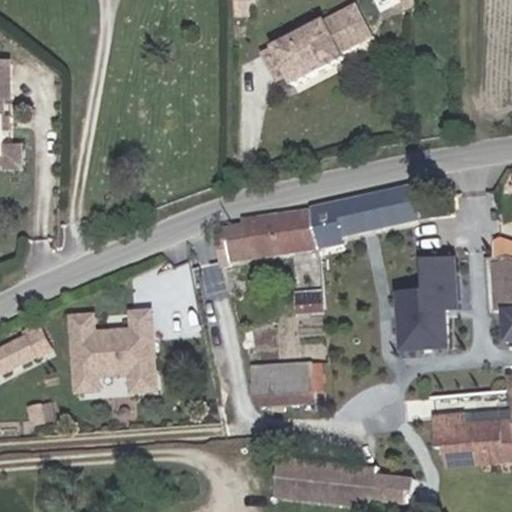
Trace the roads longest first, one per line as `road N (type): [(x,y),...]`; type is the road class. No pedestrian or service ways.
road 1 (unclassified): [(0,316),(95,278),(392,186),(511,169)]
road 2 (unknown): [(394,393),(383,407),(354,418),(0,446)]
road 3 (unknown): [(121,270),(112,206),(149,0)]
road 4 (unknown): [(488,173),(472,357)]
